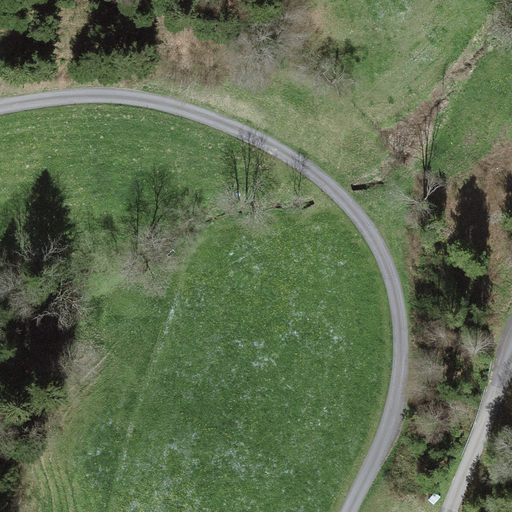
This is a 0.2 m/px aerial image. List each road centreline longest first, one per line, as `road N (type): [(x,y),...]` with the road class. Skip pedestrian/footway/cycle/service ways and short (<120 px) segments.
road 1 (track): [(0,101),(132,92),(184,107),(321,175),(355,205),(389,273),(400,356),(388,428),(347,511)]
road 2 (track): [(447,511),(511,350)]
